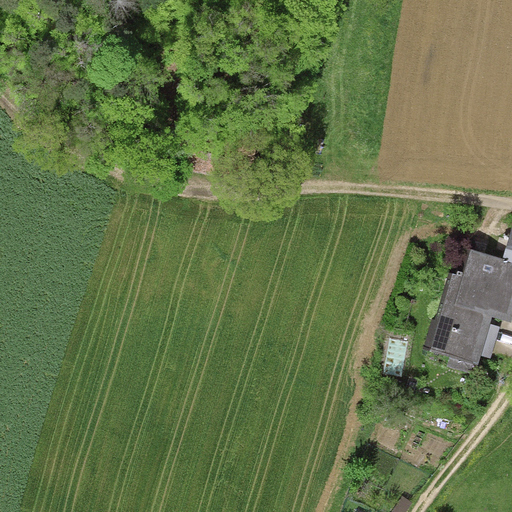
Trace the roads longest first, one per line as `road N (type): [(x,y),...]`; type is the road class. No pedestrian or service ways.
road 1 (track): [(0,92),(26,124),(66,148),(150,180),(471,202)]
road 2 (track): [(423,511),(511,406)]
